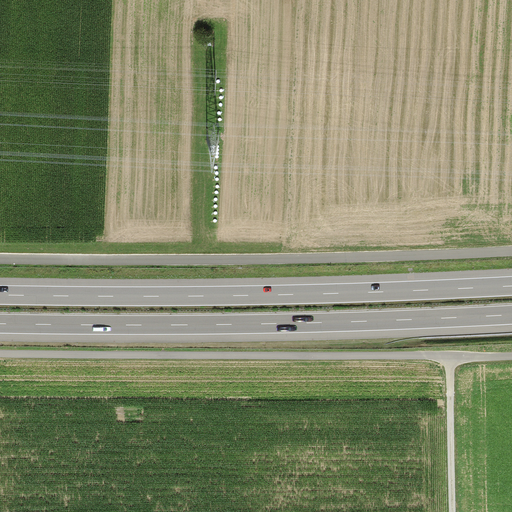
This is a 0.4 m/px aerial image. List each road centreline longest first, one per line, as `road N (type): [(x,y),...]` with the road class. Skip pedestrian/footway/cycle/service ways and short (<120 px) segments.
road 1 (motorway): [(0,323),(511,314)]
road 2 (motorway): [(511,285),(0,294)]
road 3 (unclassified): [(511,250),(0,258)]
road 4 (unclassified): [(511,355),(0,354)]
road 5 (track): [(449,358),(450,511)]
